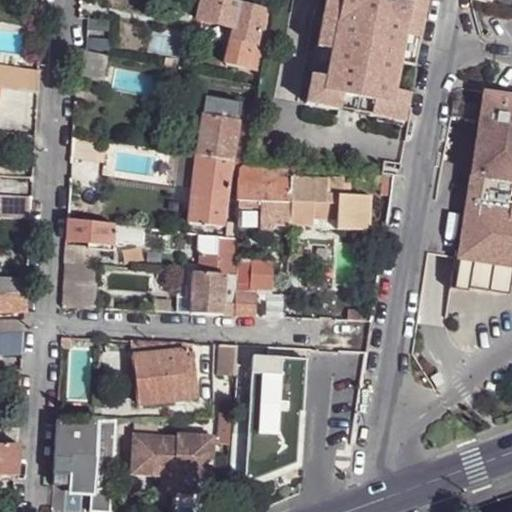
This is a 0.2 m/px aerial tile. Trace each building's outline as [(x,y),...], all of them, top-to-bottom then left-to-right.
[(271,13),(218,0),(201,0),(196,20),(233,29),(224,65),(260,75),(271,13)] [(324,0),(305,105),(403,123),(406,108),(391,105),(393,92),(398,64),(410,3),(410,0),(324,0)] [(511,0),(477,0),(511,9),(511,0)] [(424,6),(410,3),(398,64),(413,67),(424,6)] [(77,52),(75,78),(102,83),(108,59),(77,52)] [(173,59),(165,57),(162,67),(171,69),(173,59)] [(36,94),(38,73),(0,67),(0,89),(1,89),(36,94)] [(408,95),(393,92),(391,105),(406,108),(408,95)] [(511,97),(483,92),(481,105),(478,121),(469,175),(511,182),(511,97)] [(202,117),(196,157),(232,162),(239,163),(244,164),(251,128),(238,126),(241,105),(195,98),(192,115),(202,117)] [(481,105),(452,101),(449,116),(478,121),(481,105)] [(34,151),(34,136),(23,135),(22,150),(34,151)] [(72,137),(71,158),(96,163),(100,141),(72,137)] [(232,162),(196,157),(189,224),(224,229),(230,175),(232,162)] [(230,175),(238,176),(239,167),(239,163),(232,162),(230,175)] [(274,178),(292,178),(292,170),(273,169),(274,178)] [(292,178),(291,203),(289,226),(311,227),(312,204),(336,205),(336,230),(369,232),(371,196),(350,195),(351,184),(344,183),(344,180),(328,179),(328,180),(309,179),(309,172),(292,170),(292,178)] [(511,182),(469,175),(452,271),(450,270),(446,289),(465,292),(466,289),(506,296),(511,268),(511,182)] [(272,226),(289,226),(291,203),(292,178),(274,178),(252,176),(251,180),(238,180),(238,202),(241,202),(241,212),(243,215),(252,215),(254,212),(254,208),(255,202),(260,202),(259,209),(258,232),(271,232),(272,226)] [(393,177),(384,177),(381,196),(390,198),(393,177)] [(0,220),(26,222),(27,205),(0,203),(0,220)] [(336,205),(312,204),(311,227),(317,227),(317,230),(336,230),(336,205)] [(68,222),(67,240),(88,242),(88,251),(113,253),(114,244),(114,227),(68,222)] [(144,230),(114,227),(114,244),(143,245),(144,230)] [(217,238),(202,237),(202,253),(216,255),(217,238)] [(226,276),(237,277),(237,240),(217,238),(216,255),(202,253),(200,274),(226,276)] [(237,317),(254,318),(256,290),(271,291),(273,262),(250,261),(250,270),(244,270),(244,284),(237,285),(237,287),(237,306),(237,317)] [(63,309),(94,311),(95,285),(74,284),(75,266),(65,265),(64,283),(63,309)] [(96,267),(75,266),(74,284),(95,285),(96,267)] [(192,315),(224,317),(224,306),(225,286),(226,276),(200,274),(195,274),(192,315)] [(225,286),(237,287),(237,285),(237,277),(226,276),(225,286)] [(0,296),(25,296),(26,280),(0,278),(0,296)] [(224,306),(237,306),(237,287),(225,286),(224,306)] [(0,312),(24,312),(25,296),(0,296),(0,312)] [(265,319),(281,319),(282,298),(266,297),(265,319)] [(224,317),(237,317),(237,306),(224,306),(224,317)] [(348,322),(360,323),(361,312),(348,310),(347,322),(348,322)] [(0,335),(24,335),(24,323),(0,323),(0,335)] [(0,357),(22,357),(24,335),(0,335),(0,357)] [(73,339),(62,339),(61,350),(72,351),(73,339)] [(185,345),(131,342),(133,357),(186,351),(185,345)] [(238,355),(238,347),(220,346),(218,378),(236,379),(238,355)] [(186,351),(133,357),(138,406),(199,399),(195,360),(188,360),(187,354),(186,351)] [(305,359),(254,351),(247,398),(298,405),(305,359)] [(220,445),(232,446),(235,404),(222,403),(220,445)] [(299,466),(259,481),(261,486),(303,469),(307,415),(305,415),(303,415),(302,421),(300,457),(299,466)] [(57,424),(53,486),(71,486),(70,494),(92,496),(91,511),(113,511),(118,422),(57,424)] [(0,446),(17,446),(18,430),(0,430),(0,446)] [(177,436),(177,440),(174,494),(208,496),(212,493),(215,438),(177,436)] [(174,494),(177,440),(134,438),(132,477),(160,479),(159,494),(174,494)] [(0,477),(16,477),(17,446),(0,446),(0,477)]
